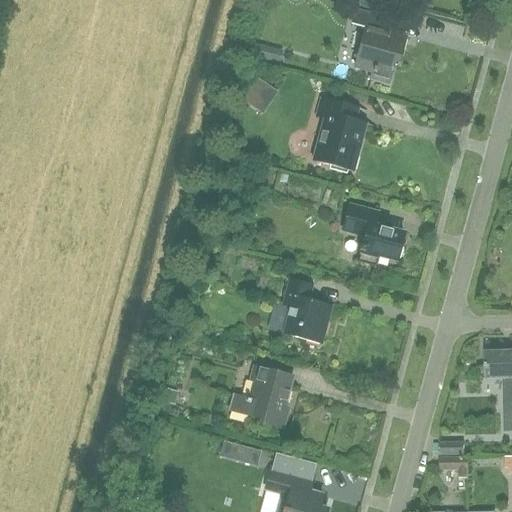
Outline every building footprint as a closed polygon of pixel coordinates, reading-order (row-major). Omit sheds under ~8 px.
[(356,11),(352,25),(367,29),(361,51),(359,50),(354,67),(372,72),(370,78),(387,83),(393,61),(398,63),(405,38),(392,35),(396,22),(356,11)] [(435,11),(433,21),(453,26),(455,16),(435,11)] [(256,45),(253,57),(266,60),(270,48),(256,45)] [(359,108),(320,98),(315,117),(325,120),(314,162),(351,172),(364,123),(356,121),(359,108)] [(349,206),(342,231),(364,237),(358,263),(374,267),(377,256),(395,261),(402,234),(373,227),(377,214),(349,206)] [(197,251),(192,268),(203,271),(208,254),(197,251)] [(312,286),(289,279),(282,306),(290,308),(283,334),(321,345),(331,307),(308,300),(312,286)] [(511,353),(506,354),(486,354),(486,368),(486,378),(488,378),(500,378),(504,378),(504,399),(511,399),(511,353)] [(228,411),(246,416),(262,421),(261,424),(281,430),(285,415),(282,415),(292,378),(254,367),(250,380),(255,382),(250,399),(233,394),(228,411)] [(165,389),(161,402),(174,406),(178,393),(165,389)] [(464,456),(464,442),(440,442),(440,456),(464,456)] [(244,447),(240,462),(259,467),(263,452),(244,447)] [(272,468),(266,490),(289,496),(284,511),(326,511),(327,509),(319,507),(323,495),(309,491),(312,479),(309,479),(313,463),(276,453),(272,468)] [(440,471),(458,470),(458,476),(467,476),(467,457),(440,457),(440,471)] [(136,496),(133,506),(141,508),(144,498),(136,496)]
